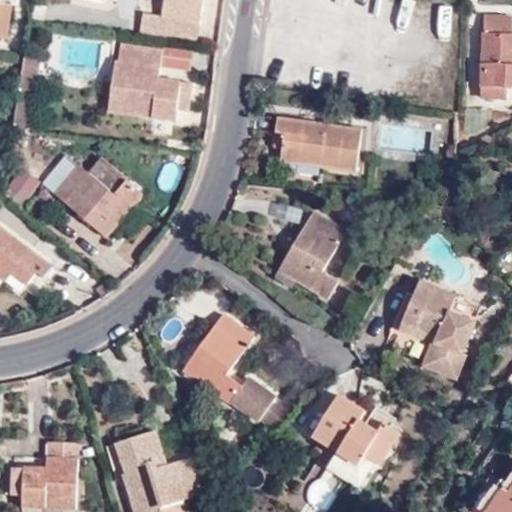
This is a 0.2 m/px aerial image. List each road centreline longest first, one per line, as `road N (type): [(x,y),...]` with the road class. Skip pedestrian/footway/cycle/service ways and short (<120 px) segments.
road 1 (residential): [(184,257),(231,122),(245,0)]
road 2 (residential): [(0,365),(83,336),(138,304),(184,257)]
road 3 (unknown): [(240,42),(448,60)]
road 4 (residential): [(354,369),(184,257)]
